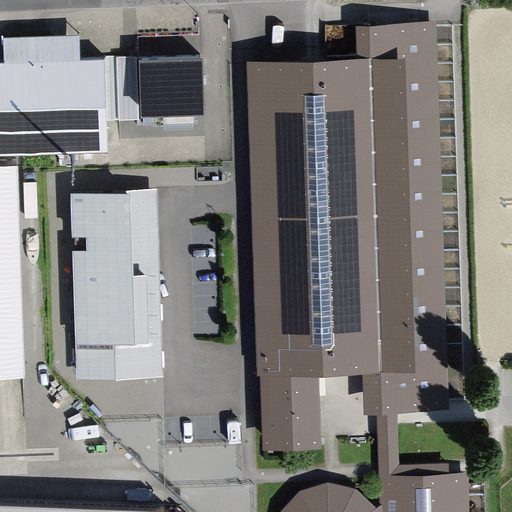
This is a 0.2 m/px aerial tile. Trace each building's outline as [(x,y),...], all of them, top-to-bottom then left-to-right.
[(358,52),(250,55),(261,442),(322,440),(320,365),(366,363),(367,406),(376,406),(399,405),(448,404),(436,16),(357,19),(358,52)] [(0,152),(108,148),(104,56),(79,57),(78,34),(4,37),(5,62),(0,62),(0,152)] [(202,56),(141,60),(143,112),(204,109),(203,86),(202,56)] [(0,377),(26,377),(19,164),(0,164),(0,377)] [(157,190),(71,193),(77,380),(162,377),(157,190)] [(451,470),(450,459),(400,460),(399,405),(376,406),(379,505),(379,511),(469,511),(468,469),(451,470)] [(379,511),(379,505),(356,486),(327,479),(301,486),(280,508),(279,511),(379,511)]
